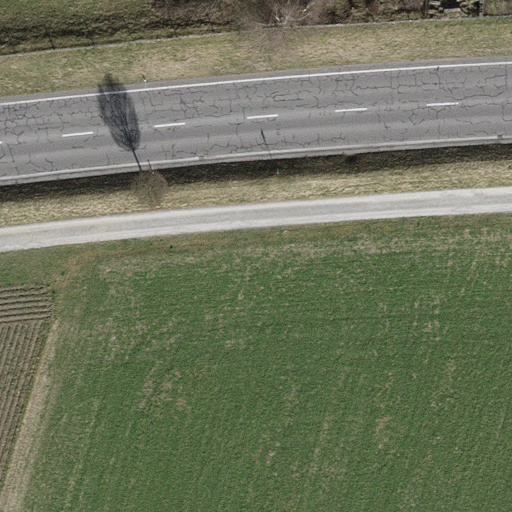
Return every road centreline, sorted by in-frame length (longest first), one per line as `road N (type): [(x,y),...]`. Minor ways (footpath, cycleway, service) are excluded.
road 1 (secondary): [(511,101),(0,143)]
road 2 (track): [(0,241),(511,200)]
